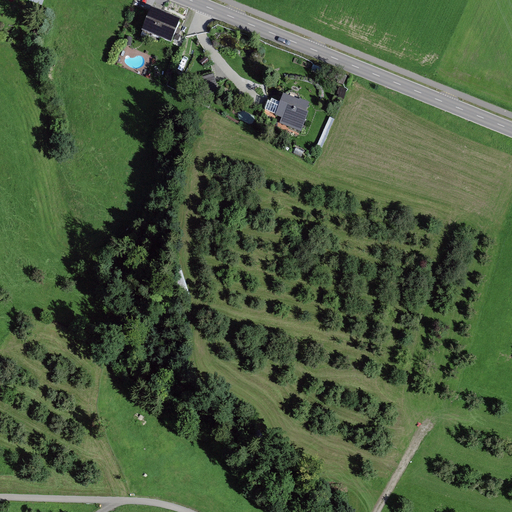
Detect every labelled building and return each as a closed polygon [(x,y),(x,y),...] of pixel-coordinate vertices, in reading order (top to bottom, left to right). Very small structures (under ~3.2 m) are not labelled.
[(186,15),(155,3),(145,28),(176,40),(186,15)] [(176,76),(184,57),(178,55),(170,74),(176,76)] [(78,65),(63,75),(70,86),(85,76),(78,65)] [(212,86),(199,91),(203,101),(216,96),(212,86)] [(312,96),(287,87),(279,107),(286,109),(283,118),(306,126),(314,106),(309,105),(312,96)]
